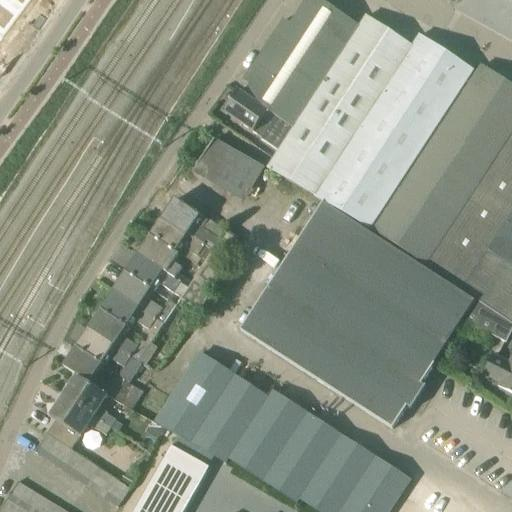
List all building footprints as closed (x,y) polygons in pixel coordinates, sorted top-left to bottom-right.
[(0,0),(0,40),(22,11),(30,0),(0,0)] [(293,129),(360,27),(318,0),(308,0),(292,25),(285,21),(244,82),(251,87),(245,97),(293,129)] [(315,197),(413,47),(367,17),(360,27),(293,129),(279,151),(268,169),(315,197)] [(413,47),(315,197),(315,198),(370,230),(474,72),(420,36),(413,47)] [(511,86),(482,67),(373,232),(475,301),(474,302),(511,324),(511,86)] [(238,92),(224,113),(263,139),(277,119),(268,113),(245,97),(238,92)] [(249,198),(265,170),(215,141),(197,168),(249,198)] [(225,233),(199,216),(199,215),(196,213),(196,214),(185,206),(182,204),(182,205),(176,201),(175,201),(163,219),(213,253),(220,242),(225,234),(224,233),(225,233)] [(419,388),(463,321),(474,302),(471,300),(370,235),(323,204),(241,332),(393,430),(409,405),(415,408),(425,392),(419,388)] [(206,263),(213,253),(163,219),(151,238),(179,256),(184,249),(205,263),(206,263)] [(181,300),(199,313),(226,273),(224,271),(228,266),(223,262),(237,241),(225,233),(224,233),(225,234),(220,242),(213,253),(206,263),(205,263),(197,275),(198,275),(193,284),(189,290),(183,299),(182,298),(181,300)] [(174,264),(179,256),(151,238),(138,257),(189,290),(193,284),(179,275),(182,270),(174,264)] [(183,299),(189,290),(138,257),(126,275),(155,293),(160,285),(175,295),(175,294),(182,298),(183,299)] [(149,301),(155,293),(126,275),(114,293),(164,326),(171,316),(176,307),(169,302),(163,311),(149,301)] [(157,337),(164,326),(114,293),(102,312),(130,330),(136,322),(147,330),(141,338),(143,339),(151,345),(157,336),(157,337)] [(511,324),(474,302),(463,321),(490,335),(507,344),(511,333),(511,324)] [(124,339),(130,330),(102,312),(89,331),(139,364),(151,345),(143,339),(138,348),(124,339)] [(143,367),(139,364),(89,331),(77,349),(105,368),(111,360),(125,369),(119,377),(127,382),(131,385),(143,367)] [(99,376),(105,368),(77,349),(64,368),(77,377),(108,397),(114,402),(127,382),(119,377),(114,386),(99,376)] [(269,399),(202,355),(157,425),(227,465),(229,460),(269,399)] [(494,356),(484,375),(500,383),(498,387),(511,393),(511,360),(510,365),(494,356)] [(100,409),(108,397),(77,377),(64,397),(112,429),(117,422),(104,413),(104,412),(100,409)] [(144,394),(131,385),(127,382),(114,402),(131,413),(144,394)] [(263,482),(308,414),(274,392),(269,399),(229,460),(263,482)] [(107,437),(112,429),(64,397),(51,418),(57,422),(48,435),(58,442),(69,449),(71,451),(80,437),(81,438),(89,426),(93,429),(93,428),(107,437)] [(389,511),(411,481),(359,448),(308,414),(263,482),(298,504),(300,501),(317,511),(389,511)] [(152,423),(145,434),(160,442),(166,432),(152,423)] [(46,461),(58,442),(48,435),(36,454),(46,461)] [(69,449),(58,442),(46,461),(56,468),(69,449)] [(185,511),(210,469),(172,447),(135,511),(185,511)] [(67,474),(79,456),(71,451),(69,449),(56,468),(67,474)] [(89,463),(79,456),(67,474),(77,481),(89,463)] [(87,488),(99,470),(89,463),(77,481),(87,488)] [(110,477),(99,470),(87,488),(98,495),(110,477)] [(127,473),(120,484),(130,491),(137,480),(127,473)] [(110,477),(98,495),(108,502),(120,484),(110,477)] [(19,483),(7,501),(18,508),(29,490),(19,483)] [(130,491),(120,484),(108,502),(118,509),(130,491)] [(29,490),(18,508),(24,511),(29,511),(40,496),(29,490)] [(29,511),(44,511),(50,503),(40,496),(29,511)] [(0,511),(14,511),(18,508),(7,501),(0,511)] [(50,503),(44,511),(59,511),(61,509),(50,503)]
